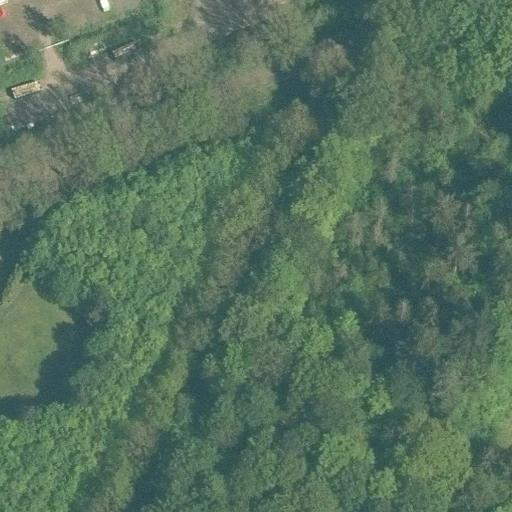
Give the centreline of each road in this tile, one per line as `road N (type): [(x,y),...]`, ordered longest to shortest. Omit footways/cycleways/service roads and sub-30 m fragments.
road 1 (tertiary): [(0,192),(457,0)]
road 2 (track): [(39,0),(30,7),(66,87),(187,40),(203,0)]
